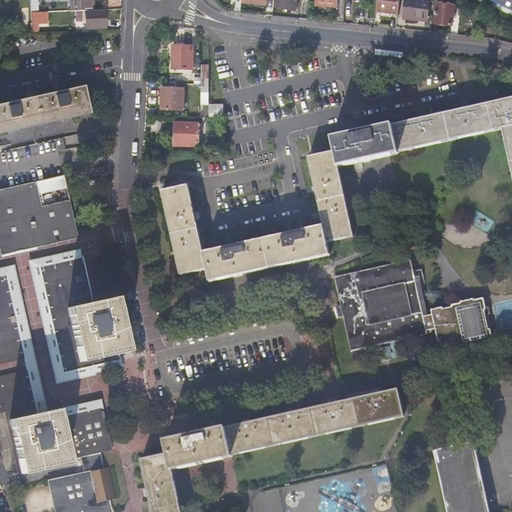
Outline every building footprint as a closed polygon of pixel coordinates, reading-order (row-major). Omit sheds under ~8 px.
[(72,0),(73,10),(85,10),(94,10),(93,0),(72,0)] [(296,12),(298,0),(276,0),(275,8),(296,12)] [(378,0),(376,15),(397,18),(399,0),(378,0)] [(429,23),(431,0),(405,0),(403,20),(429,23)] [(511,0),(491,0),(511,9),(511,0)] [(454,27),(457,5),(450,3),(443,2),(436,3),(434,25),(441,27),(447,27),(454,27)] [(104,27),(104,9),(94,10),(85,10),(86,28),(104,27)] [(45,12),(32,12),(32,22),(39,22),(39,26),(47,25),(47,16),(45,16),(45,12)] [(193,69),(192,46),(173,45),(174,68),(193,69)] [(81,87),(0,104),(0,132),(23,127),(86,112),(81,87)] [(183,109),(183,88),(162,88),(162,109),(183,109)] [(511,98),(429,116),(392,125),(399,153),(502,129),(511,126),(511,98)] [(224,102),(207,101),(201,101),(201,116),(224,116),(224,102)] [(200,144),(200,121),(176,121),(175,141),(188,141),(188,144),(200,144)] [(335,152),(339,168),(399,154),(399,153),(392,125),(332,139),(335,152)] [(511,126),(502,129),(511,173),(511,126)] [(63,147),(89,145),(88,135),(63,136),(63,147)] [(355,236),(340,174),(339,168),(335,152),(308,158),(324,227),(328,243),(355,236)] [(0,188),(0,254),(14,252),(22,250),(23,250),(79,238),(71,200),(43,206),(37,181),(0,188)] [(205,254),(189,184),(161,191),(181,276),(209,270),(205,254)] [(330,253),(328,243),(324,227),(205,254),(209,270),(212,280),(330,253)] [(83,257),(41,266),(64,375),(110,366),(120,364),(119,357),(129,355),(116,301),(93,306),(83,257)] [(352,350),(427,333),(427,331),(424,316),(411,260),(335,277),(352,350)] [(0,367),(26,362),(12,295),(7,274),(0,275),(0,367)] [(470,299),(459,301),(458,304),(450,306),(450,309),(441,311),(440,308),(429,310),(430,315),(424,316),(427,331),(433,330),(437,349),(489,339),(481,299),(473,301),(470,299)] [(82,459),(102,455),(112,453),(102,405),(59,414),(59,411),(58,406),(41,410),(37,411),(29,373),(0,379),(0,415),(5,415),(17,473),(82,459)] [(398,390),(354,400),(360,427),(403,416),(398,390)] [(225,429),(231,456),(360,427),(354,400),(225,429)] [(59,414),(102,405),(101,402),(59,411),(59,414)] [(168,453),(172,471),(231,458),(231,456),(225,429),(166,443),(168,453)] [(489,511),(475,440),(432,450),(445,511),(489,511)] [(180,511),(172,471),(168,453),(142,459),(153,511),(180,511)] [(89,472),(104,469),(102,455),(82,459),(85,473),(89,472)] [(58,479),(64,511),(113,511),(111,502),(119,500),(112,467),(104,469),(89,472),(85,473),(58,479)]
